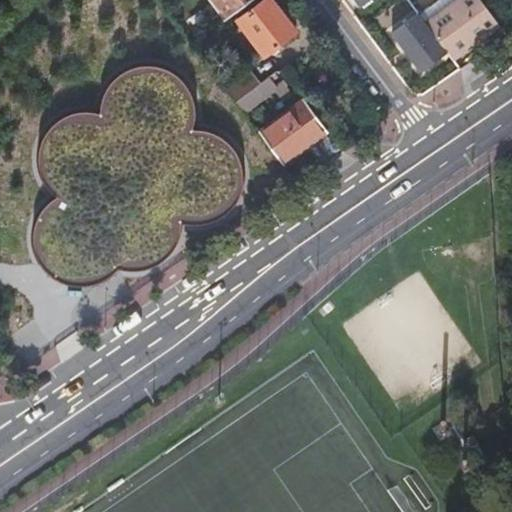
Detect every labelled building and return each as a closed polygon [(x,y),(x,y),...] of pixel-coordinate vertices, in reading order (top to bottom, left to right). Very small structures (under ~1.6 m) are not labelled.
[(212,0),(226,18),(250,0),(212,0)] [(269,0),(264,0),(236,21),(262,55),(293,34),(269,0)] [(439,0),(418,17),(425,26),(458,0),(439,0)] [(446,54),(454,64),(466,56),(469,59),(489,44),(486,40),(500,29),(478,0),(458,0),(425,26),(446,54)] [(425,26),(418,17),(416,15),(389,36),(420,74),(446,54),(425,26)] [(136,118),(138,124),(125,115),(110,111),(95,112),(81,118),(70,128),(63,141),(60,155),(62,170),(69,183),(83,196),(78,198),(66,208),(59,221),(56,235),(58,250),(65,263),(76,274),(89,280),(105,282),(120,279),(133,271),(141,260),(145,262),(161,264),(175,260),(189,252),(198,240),(203,226),(203,208),(209,212),(215,214),(221,216),(228,216),(234,216),(240,214),(246,211),(251,208),(256,203),(260,198),(263,192),(265,186),(266,180),(266,173),(265,167),(263,161),(260,155),(256,150),(252,145),(246,142),(240,139),(234,137),(228,136),(221,137),(204,137),(210,118),(212,112),(213,105),(213,98),(211,92),(209,86),(206,80),(201,75),(196,71),(191,68),(185,65),(178,64),(172,63),(165,64),(159,66),(153,69),(148,72),(143,77),(139,82),(136,87),(134,93),(133,100),(133,106),(134,112),(136,118)] [(249,67),(225,85),(236,100),(260,82),(249,67)] [(260,82),(236,100),(245,112),(277,89),(272,82),(277,79),(272,73),(260,82)] [(260,134),(282,163),(324,133),(302,102),(260,134)]
